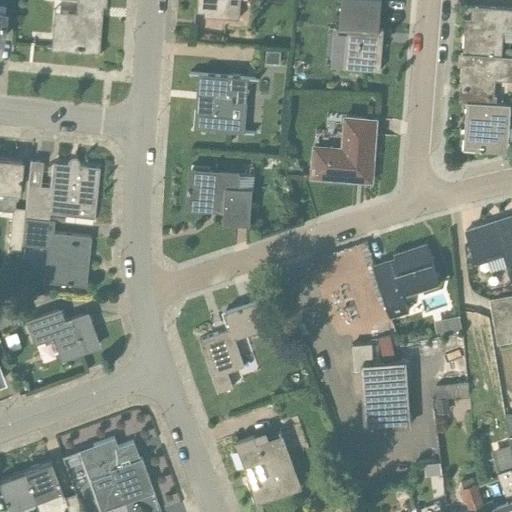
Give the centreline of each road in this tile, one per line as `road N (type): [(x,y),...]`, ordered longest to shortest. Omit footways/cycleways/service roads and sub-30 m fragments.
road 1 (residential): [(144,295),(411,207)]
road 2 (residential): [(411,207),(434,0)]
road 3 (residential): [(0,428),(164,371)]
road 4 (residential): [(144,295),(138,211),(145,123)]
road 5 (residential): [(215,511),(164,371)]
road 6 (residential): [(0,109),(145,123)]
road 7 (residential): [(145,123),(154,0)]
